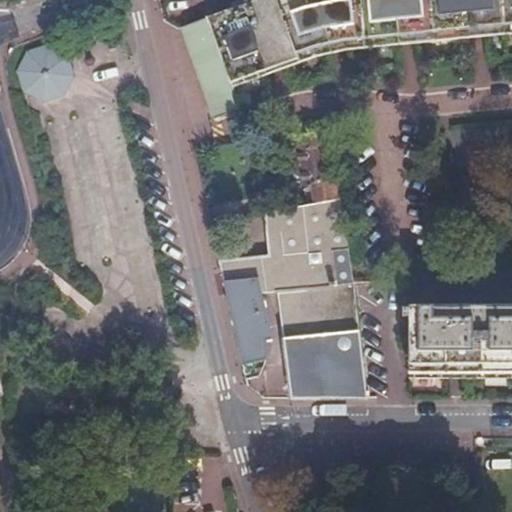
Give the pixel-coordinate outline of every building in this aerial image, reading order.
[(230,11),(181,28),(214,119),(240,109),(231,81),(314,52),(333,48),(364,44),(402,39),(459,33),(511,26),(511,0),(259,0),(254,2),(252,0),(245,0),(229,6),(230,11)] [(76,77),(69,55),(48,44),(26,51),(16,71),(23,93),(43,103),(65,96),(76,77)] [(308,188),(310,203),(339,198),(336,160),(328,160),(324,134),(288,139),(293,189),(308,188)] [(364,398),(352,282),(343,197),(339,198),(310,203),(238,217),(245,258),(218,261),(240,360),(245,378),(257,377),(264,366),(267,352),(266,340),(263,329),(256,296),(278,293),(287,382),(270,384),(266,389),(267,398),(284,398),(364,398)] [(407,307),(403,307),(403,315),(408,316),(408,374),(511,373),(511,304),(408,305),(407,307)] [(456,503),(475,502),(474,470),(455,471),(456,503)]
